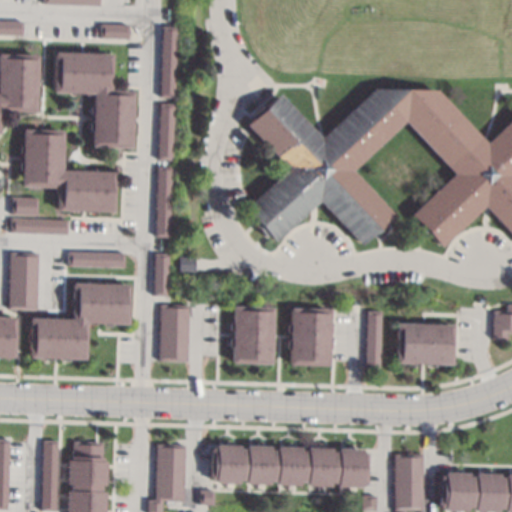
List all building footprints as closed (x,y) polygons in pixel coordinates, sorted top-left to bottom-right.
[(0,20),(22,21),(22,35),(0,34),(0,20)] [(125,24),(125,38),(113,38),(97,37),(97,23),(125,24)] [(169,27),(174,27),(172,68),(171,97),(169,97),(157,96),(159,26),(169,27)] [(109,53),(108,90),(130,90),(128,148),(88,147),(90,94),(51,92),(52,52),(109,53)] [(0,54),(35,55),(33,112),(0,110),(0,54)] [(433,90),(482,142),(511,114),(511,240),(481,206),(437,246),(426,232),(422,235),(410,223),(413,220),(407,214),(450,173),(401,121),(348,170),(389,214),(382,220),(384,222),(373,233),(370,231),(357,244),(316,201),(273,242),(266,234),(264,236),(252,224),(255,222),(242,209),(285,168),(245,125),(277,94),(318,137),(370,88),(402,88),(433,90)] [(168,103),(171,103),(170,135),(169,159),(167,159),(155,159),(157,103),(168,103)] [(60,130),(59,170),(112,172),(111,212),(100,212),(54,210),(54,187),(18,186),(20,129),(60,130)] [(168,237),(154,236),(157,166),(170,166),(168,237)] [(10,197),(36,198),(36,214),(9,213),(10,197)] [(65,219),(65,220),(64,233),(38,233),(8,232),(9,217),(65,219)] [(122,252),(122,253),(121,267),(96,266),(65,265),(66,251),(122,252)] [(36,252),(35,309),(7,308),(9,252),(36,252)] [(167,254),(166,295),(152,295),(153,253),(167,254)] [(193,256),(192,272),(184,271),(177,271),(177,255),(193,256)] [(69,319),(70,282),(127,284),(125,325),(84,323),(83,359),(26,356),(28,318),(69,319)] [(186,305),(185,336),(184,360),(184,361),(155,360),(155,358),(157,304),(158,303),(186,305)] [(511,332),(504,332),(504,338),(489,338),(490,310),(492,310),(504,310),(504,304),(511,304),(511,332)] [(269,307),(268,334),(267,364),(228,362),(230,306),(269,307)] [(327,309),(326,340),(325,366),(286,364),(288,307),(327,309)] [(378,311),(377,345),(376,367),(362,367),(364,310),(378,311)] [(0,316),(13,317),(12,357),(0,356),(0,316)] [(450,324),(449,364),(419,363),(392,363),(394,323),(450,324)] [(0,438),(8,438),(6,510),(0,510),(0,438)] [(39,439),(56,440),(54,511),(38,511),(39,439)] [(99,460),(102,460),(102,473),(102,485),(98,485),(98,491),(101,491),(101,504),(101,511),(62,511),(62,502),(63,490),(67,491),(67,484),(64,484),(64,472),(64,459),(68,459),(68,456),(68,455),(70,456),(70,440),(99,441),(99,460)] [(237,448),(243,448),(243,445),(267,445),(267,449),(273,449),(274,446),(298,447),(298,450),(304,450),(304,447),(328,447),(328,451),(335,451),(335,448),(359,448),(359,452),(363,452),(363,483),(362,483),(358,483),(357,487),(345,487),(333,486),(333,483),(326,483),(326,486),(315,486),(303,485),(303,482),(296,481),(296,485),(285,485),(272,485),(272,481),(266,481),(266,484),(254,484),(242,484),(242,480),(235,480),(235,483),(223,483),(211,482),(211,479),(208,479),(206,479),(207,447),(208,447),(213,448),(213,444),(237,444),(237,448)] [(153,445),(182,445),(180,501),(160,500),(160,511),(144,511),(144,499),(152,499),(153,445)] [(391,453),(420,454),(419,507),(389,507),(391,453)] [(448,471),(454,472),(466,472),(465,476),(466,476),(472,476),(472,472),(484,473),(496,473),(496,476),(503,477),(503,473),(511,473),(511,511),(502,511),(502,509),(494,508),(494,511),(483,511),(471,511),(471,507),(464,507),(464,511),(452,510),(440,510),(440,507),(435,506),(435,503),(436,475),(442,475),(442,471),(448,471)] [(208,490),(211,490),(210,505),(207,504),(205,504),(195,504),(196,489),(208,490)] [(360,494),(373,494),(373,503),(373,510),(361,509),(358,509),(359,494),(360,494)]
